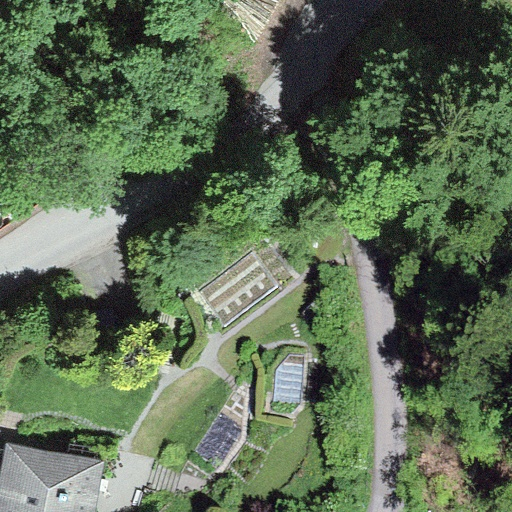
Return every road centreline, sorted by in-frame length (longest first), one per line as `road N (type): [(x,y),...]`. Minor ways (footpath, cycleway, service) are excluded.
road 1 (residential): [(287,72),(365,244),(388,420),(379,511)]
road 2 (unclassified): [(0,282),(216,139),(287,72)]
